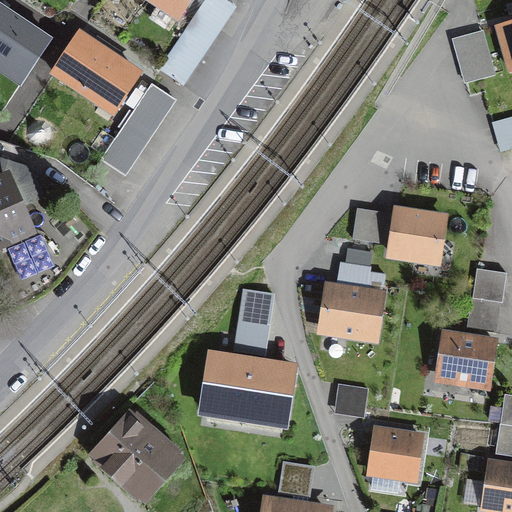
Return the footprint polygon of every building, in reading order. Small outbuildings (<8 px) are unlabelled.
[(151,0),(178,17),(189,0),(151,0)] [(233,6),(223,0),(207,0),(161,70),(182,83),(233,6)] [(53,39),(0,4),(0,71),(22,86),(53,39)] [(511,23),(498,28),(510,70),(511,69),(511,23)] [(140,73),(80,32),(52,75),(112,115),(140,73)] [(481,33),(454,40),(466,81),(493,73),(481,33)] [(174,100),(151,85),(102,160),(125,175),(174,100)] [(511,116),(494,123),(503,151),(511,147),(511,116)] [(31,177),(0,167),(0,247),(8,244),(7,241),(27,232),(9,189),(14,186),(17,192),(34,184),(31,177)] [(393,212),(358,208),(355,239),(389,243),(393,212)] [(443,219),(397,212),(391,255),(436,262),(443,219)] [(336,289),(378,296),(379,285),(383,285),(385,275),(370,273),(372,253),(348,249),(345,264),(340,263),(336,289)] [(378,296),(336,289),(329,288),(322,330),(374,338),(381,296),(378,296)] [(243,291),(234,350),(264,355),(273,296),(243,291)] [(500,302),(473,299),(469,326),(496,330),(500,302)] [(471,385),(488,388),(495,342),(444,335),(438,375),(455,378),(453,386),(470,389),(471,385)] [(211,357),(203,411),(284,423),(292,369),(211,357)] [(369,387),(338,383),(334,414),(365,417),(369,387)] [(99,453),(144,494),(175,460),(129,419),(99,453)] [(496,454),(511,456),(511,425),(500,424),(496,454)] [(370,472),(414,479),(421,437),(376,431),(370,472)] [(511,511),(511,466),(490,463),(483,508),(511,511)] [(311,467),(284,464),(280,492),(307,495),(311,467)] [(268,502),(266,511),(326,511),(327,511),(268,502)]
